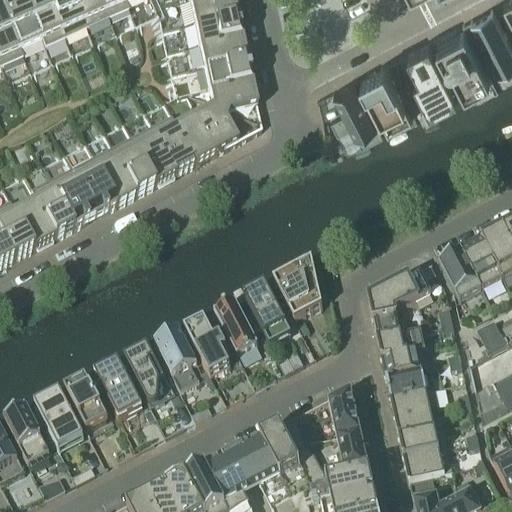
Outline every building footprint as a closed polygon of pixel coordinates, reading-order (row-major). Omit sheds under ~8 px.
[(184,0),(145,0),(146,2),(124,12),(127,19),(107,28),(85,38),(63,47),(43,56),(40,49),(39,49),(18,58),(21,66),(0,74),(0,93),(156,25),(174,104),(0,195),(0,214),(8,211),(11,218),(33,207),(29,200),(48,190),(90,167),(110,157),(129,147),(150,136),(169,126),(173,133),(210,114),(207,100),(202,76),(197,55),(193,35),(192,34),(187,11),(184,0)] [(63,47),(60,40),(42,0),(41,0),(22,8),(40,49),(43,56),(63,47)] [(85,38),(82,30),(68,0),(42,0),(60,40),(63,47),(85,38)] [(107,28),(104,21),(94,0),(68,0),(82,30),(85,38),(107,28)] [(127,19),(124,12),(118,0),(94,0),(104,21),(107,28),(127,19)] [(118,0),(124,12),(146,2),(145,0),(118,0)] [(184,0),(187,11),(230,1),(229,0),(184,0)] [(192,34),(235,25),(230,1),(187,11),(192,34)] [(39,49),(40,49),(22,8),(0,18),(18,58),(39,49)] [(471,22),(462,26),(463,27),(465,31),(470,40),(478,36),(490,60),(492,59),(500,72),(498,74),(498,75),(511,67),(511,49),(492,11),(471,22)] [(0,74),(21,66),(18,58),(0,18),(0,74)] [(197,55),(240,46),(235,25),(192,34),(193,35),(197,55)] [(451,68),(452,68),(465,92),(467,92),(465,89),(487,77),(489,80),(490,79),(465,31),(458,35),(437,47),(446,64),(447,65),(447,66),(448,67),(449,67),(451,68)] [(410,73),(430,111),(457,97),(429,44),(408,55),(416,70),(410,73)] [(202,76),(245,67),(240,46),(197,55),(202,76)] [(207,100),(250,90),(245,67),(202,76),(207,100)] [(402,101),(385,67),(361,80),(381,119),(405,106),(402,101)] [(356,136),(362,147),(383,136),(377,125),(378,125),(377,123),(376,124),(356,84),(355,83),(333,94),(339,104),(345,115),(331,123),(338,136),(352,128),(355,135),(356,137),(356,136)] [(210,114),(260,137),(250,90),(207,100),(210,114)] [(414,95),(402,101),(405,106),(408,112),(419,106),(414,95)] [(193,172),(260,137),(210,114),(173,133),(193,172)] [(193,172),(173,133),(169,126),(150,136),(154,143),(174,182),(193,172)] [(174,182),(154,143),(150,136),(129,147),(132,154),(153,193),(174,182)] [(153,193),(132,154),(129,147),(110,157),(113,164),(134,203),(153,193)] [(134,203),(113,164),(110,157),(90,167),(94,174),(115,213),(134,203)] [(115,213),(94,174),(90,167),(48,190),(52,197),(72,236),(115,213)] [(72,236),(52,197),(48,190),(29,200),(33,207),(53,246),(72,236)] [(32,257),(53,246),(33,207),(11,218),(32,257)] [(32,257),(11,218),(8,211),(0,214),(0,242),(13,267),(32,257)] [(502,286),(511,280),(511,250),(504,235),(481,247),(502,286)] [(0,273),(13,267),(0,242),(0,273)] [(482,296),(502,286),(481,247),(461,257),(482,296)] [(459,308),(482,296),(461,257),(438,269),(459,308)] [(274,288),(273,288),(274,290),(294,329),(322,314),(312,270),(311,268),(292,278),(292,280),(293,283),(276,291),(275,289),(274,288)] [(390,295),(395,319),(430,300),(420,279),(390,295)] [(269,353),(291,342),(265,294),(265,293),(243,304),(244,305),(269,353)] [(400,343),(400,342),(395,319),(390,295),(368,306),(378,348),(400,343)] [(214,321),(237,363),(246,358),(247,359),(248,358),(248,357),(258,352),(235,310),(235,308),(232,310),(232,309),(231,310),(227,312),(227,311),(226,312),(226,313),(222,315),(222,314),(220,315),(221,316),(217,318),(217,317),(215,318),(216,318),(214,320),(214,321)] [(439,326),(450,324),(448,316),(438,319),(439,326)] [(441,333),(452,331),(450,324),(439,326),(441,333)] [(220,344),(215,347),(204,326),(204,325),(184,335),(184,336),(210,385),(230,374),(223,362),(228,360),(220,344)] [(505,351),(498,336),(494,329),(485,333),(489,341),(496,356),(505,351)] [(443,341),(453,338),(452,331),(441,333),(443,341)] [(496,356),(489,341),(485,333),(476,338),(488,360),(496,356)] [(180,400),(199,390),(191,376),(197,373),(179,339),(179,338),(154,351),(155,352),(180,400)] [(382,367),(425,358),(420,338),(400,342),(400,343),(378,348),(382,367)] [(165,398),(170,395),(163,382),(161,383),(147,356),(147,355),(124,367),(125,367),(150,416),(164,408),(160,399),(165,396),(165,398)] [(429,377),(425,358),(382,367),(386,385),(421,377),(421,378),(429,377)] [(449,371),(460,369),(458,362),(448,364),(449,371)] [(451,378),(461,376),(460,369),(449,371),(451,378)] [(119,429),(142,416),(118,371),(118,370),(94,382),(95,383),(119,429)] [(421,377),(386,385),(391,407),(426,399),(426,398),(433,396),(429,377),(421,378),(421,377)] [(511,384),(503,390),(511,404),(511,405),(511,384)] [(86,388),(86,387),(64,398),(65,399),(87,441),(108,429),(86,388)] [(511,413),(511,405),(511,404),(503,390),(495,394),(506,416),(511,413)] [(395,425),(438,416),(433,396),(426,398),(426,399),(391,407),(395,425)] [(351,397),(328,409),(336,444),(336,445),(360,439),(351,397)] [(59,460),(83,447),(60,401),(59,401),(35,413),(35,414),(59,460)] [(458,411),(469,409),(467,402),(457,404),(458,411)] [(460,418),(470,415),(469,409),(458,411),(460,418)] [(207,412),(191,421),(195,429),(211,420),(207,412)] [(399,446),(442,437),(438,416),(395,425),(399,446)] [(28,474),(49,463),(26,419),(26,418),(5,429),(5,430),(28,474)] [(295,426),(280,434),(291,456),(306,447),(295,426)] [(0,434),(0,492),(24,480),(0,434)] [(280,434),(260,444),(271,466),(280,483),(299,473),(298,472),(297,469),(291,457),(290,456),(291,456),(280,434)] [(404,465),(446,455),(442,437),(399,446),(404,465)] [(360,439),(336,445),(344,482),(345,482),(345,483),(369,478),(360,439)] [(467,451),(478,448),(476,442),(466,444),(467,451)] [(240,455),(232,459),(252,498),(260,494),(280,483),(271,466),(260,444),(240,455)] [(291,456),(290,456),(291,457),(297,469),(298,472),(299,473),(300,476),(301,477),(310,494),(322,488),(326,487),(326,486),(318,469),(308,451),(308,450),(306,447),(291,456)] [(469,458),(479,455),(478,448),(467,451),(469,458)] [(489,464),(493,471),(509,503),(511,501),(511,454),(511,453),(489,464)] [(409,489),(441,482),(452,480),(446,455),(404,465),(409,489)] [(224,463),(204,474),(215,496),(223,511),(246,511),(249,511),(244,502),(251,499),(252,498),(232,459),(230,460),(224,463)] [(473,474),(476,480),(485,475),(482,469),(473,474)] [(204,474),(185,484),(196,506),(199,511),(223,511),(215,496),(204,474)] [(321,511),(321,509),(330,507),(326,487),(322,488),(310,494),(299,474),(280,483),(252,498),(251,499),(244,502),(249,511),(246,511),(321,511)] [(75,491),(87,485),(83,477),(71,484),(75,491)] [(326,486),(326,487),(330,507),(331,508),(350,504),(373,498),(369,478),(345,483),(345,482),(344,482),(326,486)] [(452,480),(441,482),(443,489),(454,487),(452,480)] [(185,484),(165,494),(174,511),(199,511),(196,506),(185,484)] [(54,494),(42,500),(45,507),(57,501),(54,494)] [(174,511),(165,494),(146,504),(150,511),(174,511)] [(437,511),(434,495),(411,500),(413,511),(437,511)] [(484,511),(475,495),(441,511),(484,511)] [(330,507),(321,509),(321,511),(376,511),(373,498),(350,504),(331,508),(330,507)]
